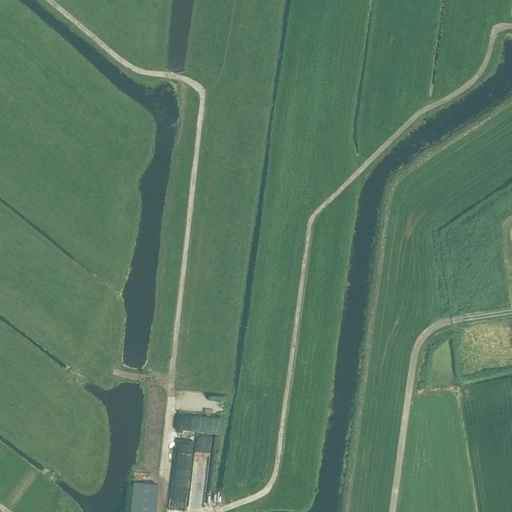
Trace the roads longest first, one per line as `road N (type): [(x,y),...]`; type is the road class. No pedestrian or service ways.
road 1 (track): [(213,511),(264,492),(274,472),(309,220),(417,114),(472,81),(494,31),(511,27)]
road 2 (track): [(161,511),(209,102),(193,80)]
road 3 (track): [(143,72),(48,0)]
